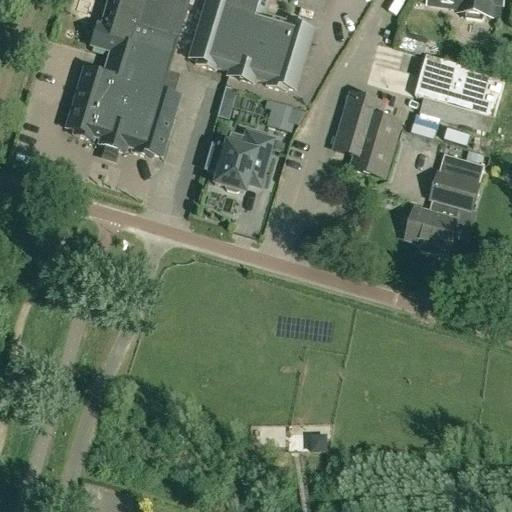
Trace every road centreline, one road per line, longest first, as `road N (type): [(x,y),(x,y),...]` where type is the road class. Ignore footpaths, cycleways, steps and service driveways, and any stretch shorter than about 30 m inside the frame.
road 1 (residential): [(511,334),(160,231)]
road 2 (residential): [(72,511),(71,477),(84,431),(129,331),(160,231)]
road 3 (residential): [(160,231),(0,182)]
